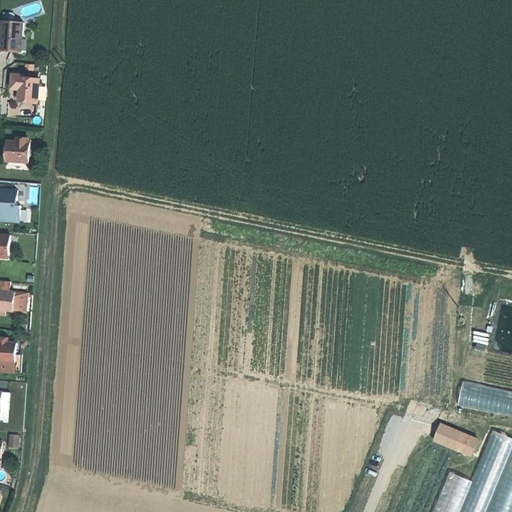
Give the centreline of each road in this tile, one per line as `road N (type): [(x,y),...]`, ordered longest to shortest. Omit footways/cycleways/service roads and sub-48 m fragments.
road 1 (track): [(13,511),(23,482),(63,0)]
road 2 (track): [(367,511),(474,255),(511,268)]
